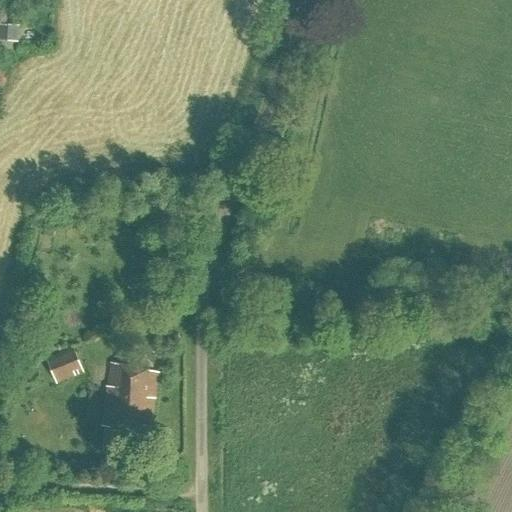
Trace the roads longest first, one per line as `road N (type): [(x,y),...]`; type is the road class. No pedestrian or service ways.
road 1 (unclassified): [(200,511),(208,252),(267,103),(297,0)]
road 2 (track): [(200,494),(45,489),(10,493),(0,507)]
